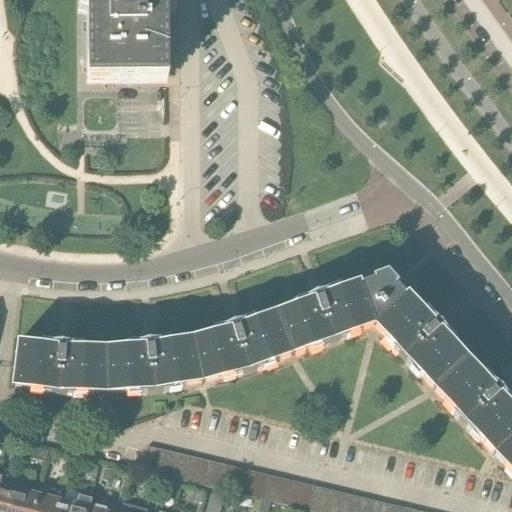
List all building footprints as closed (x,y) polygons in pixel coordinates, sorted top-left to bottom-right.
[(87,0),(88,81),(166,81),(165,0),(87,0)] [(62,346),(58,346),(51,347),(52,352),(19,347),(19,345),(18,344),(12,389),(58,395),(109,395),(155,393),(202,385),(249,373),(292,357),(374,328),(388,274),(373,279),(374,282),(361,287),(360,284),(359,285),(360,287),(329,298),(328,293),(317,296),(307,301),(309,305),(278,317),(277,314),(276,315),(277,317),(246,329),(245,324),(234,326),(224,331),(226,335),(194,343),(193,340),(192,340),(192,343),(160,349),(160,344),(148,343),(137,346),(139,351),(107,353),(107,350),(106,350),(106,353),(73,353),(74,348),(62,346)] [(511,411),(503,402),(507,399),(501,390),(492,383),(489,387),(467,363),(469,361),(467,360),(466,362),(443,338),(447,335),(441,325),(432,318),(429,322),(407,298),(409,296),(408,295),(405,298),(396,288),(398,285),(388,274),(374,328),(511,476),(511,411)] [(20,458),(47,464),(49,452),(22,446),(20,458)] [(142,472),(153,475),(159,451),(148,448),(142,472)] [(153,475),(164,478),(170,453),(159,451),(153,475)] [(164,478),(175,480),(181,456),(170,453),(164,478)] [(175,480),(187,483),(192,459),(181,456),(175,480)] [(187,483),(198,486),(203,461),(192,459),(187,483)] [(198,486),(209,489),(214,464),(203,461),(198,486)] [(209,489),(220,491),(225,467),(214,464),(209,489)] [(88,478),(96,480),(99,470),(97,468),(91,467),(88,478)] [(220,491),(231,494),(237,470),(225,467),(220,491)] [(102,481),(110,483),(113,472),(106,470),(104,471),(102,481)] [(231,494),(242,497),(248,472),(237,470),(231,494)] [(242,497),(253,499),(259,475),(248,472),(242,497)] [(253,499),(264,502),(270,477),(259,475),(253,499)] [(145,488),(153,490),(156,478),(148,476),(145,488)] [(264,502),(275,504),(281,480),(270,477),(264,502)] [(153,490),(161,492),(164,480),(156,478),(153,490)] [(275,504),(286,507),(292,483),(281,480),(275,504)] [(0,511),(7,511),(13,488),(1,485),(1,483),(0,482),(0,511)] [(286,507),(298,510),(303,485),(292,483),(286,507)] [(298,510),(306,511),(308,511),(314,488),(303,485),(298,510)] [(7,511),(34,511),(39,495),(13,488),(7,511)] [(308,511),(320,511),(326,491),(314,488),(308,511)] [(320,511),(332,511),(337,494),(326,491),(320,511)] [(195,503),(203,505),(205,496),(204,493),(197,492),(195,503)] [(332,511),(344,511),(348,496),(337,494),(332,511)] [(34,511),(61,511),(64,501),(39,495),(34,511)] [(208,506),(216,508),(219,497),(213,495),(210,497),(208,506)] [(344,511),(356,511),(359,499),(348,496),(344,511)] [(356,511),(367,511),(370,502),(359,499),(356,511)] [(64,501),(61,511),(88,511),(90,506),(78,502),(77,505),(64,501)] [(252,511),(260,511),(263,503),(255,501),(252,511)] [(367,511),(379,511),(382,504),(370,502),(367,511)] [(260,511),(268,511),(270,505),(263,503),(260,511)]
